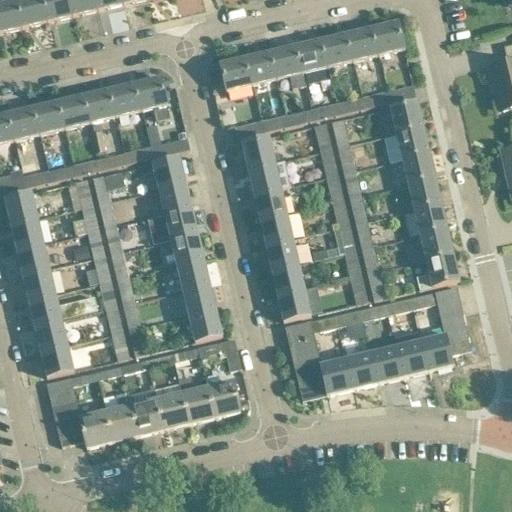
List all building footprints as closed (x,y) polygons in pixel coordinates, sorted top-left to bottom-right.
[(23,33),(48,27),(41,0),(34,0),(16,4),(23,33)] [(41,0),(48,27),(73,21),(68,0),(41,0)] [(68,0),(73,21),(98,15),(94,0),(68,0)] [(94,0),(98,15),(124,9),(121,0),(94,0)] [(121,0),(124,9),(149,3),(148,0),(121,0)] [(0,38),(23,33),(16,4),(0,8),(0,38)] [(373,33),(379,60),(405,54),(399,27),(373,33)] [(354,66),(379,60),(373,33),(347,39),(354,66)] [(328,72),(354,66),(347,39),(322,45),(328,72)] [(303,78),(328,72),(322,45),(297,51),(303,78)] [(511,49),(504,51),(508,67),(489,71),(493,87),(497,86),(503,115),(511,113),(511,49)] [(306,90),(303,78),(297,51),(271,57),(278,84),(289,81),(292,93),(306,90)] [(253,90),(278,84),(271,57),(246,63),(253,90)] [(227,96),(253,90),(246,63),(220,69),(227,96)] [(222,77),(210,80),(215,104),(228,101),(222,77)] [(135,88),(142,116),(154,113),(157,126),(171,123),(161,82),(135,88)] [(116,122),(142,116),(135,88),(110,94),(116,122)] [(388,96),(390,107),(397,106),(416,101),(414,90),(394,94),(388,96)] [(91,128),(116,122),(110,94),(85,100),(91,128)] [(365,113),(390,107),(388,96),(362,102),(365,113)] [(66,134),(91,128),(85,100),(60,106),(66,134)] [(340,119),(365,113),(362,102),(337,108),(340,119)] [(41,140),(66,134),(60,106),(34,112),(41,140)] [(397,139),(424,133),(418,107),(391,113),(397,139)] [(314,125),(340,119),(337,108),(312,114),(314,125)] [(15,146),(41,140),(34,112),(9,118),(15,146)] [(289,131),(314,125),(312,114),(286,120),(289,131)] [(0,149),(15,146),(9,118),(0,120),(0,149)] [(264,137),(289,131),(286,120),(261,126),(264,137)] [(339,153),(350,151),(344,125),(333,127),(339,153)] [(238,143),(264,137),(261,126),(235,132),(238,143)] [(106,155),(100,128),(92,130),(98,157),(106,155)] [(320,157),(332,155),(325,128),(314,131),(320,157)] [(397,139),(385,142),(391,167),(403,165),(430,158),(424,133),(397,139)] [(248,174),(276,168),(270,142),(242,148),(248,174)] [(150,151),(153,163),(190,154),(188,143),(150,151)] [(128,169),(153,163),(150,151),(125,157),(128,169)] [(345,178),(356,176),(350,151),(339,153),(345,178)] [(511,152),(500,155),(511,203),(511,152)] [(326,183),(338,180),(332,155),(320,157),(326,183)] [(102,175),(128,169),(125,157),(100,163),(102,175)] [(409,190),(436,184),(430,158),(403,165),(409,190)] [(159,195),(187,188),(180,162),(153,169),(159,195)] [(77,181),(102,175),(100,163),(74,169),(77,181)] [(254,200),(282,193),(276,168),(248,174),(254,200)] [(52,187),(77,181),(74,169),(49,176),(52,187)] [(27,193),(52,187),(49,176),(24,182),(27,193)] [(351,204),(362,201),(356,176),(345,178),(351,204)] [(100,209),(111,206),(105,180),(93,183),(100,209)] [(332,208),(344,205),(338,180),(326,183),(332,208)] [(0,196),(0,199),(27,193),(24,182),(0,187),(0,196)] [(81,214),(93,210),(87,184),(74,187),(76,196),(81,214)] [(415,215),(442,209),(436,184),(409,190),(415,215)] [(165,220),(193,214),(187,188),(159,195),(165,220)] [(260,225),(287,219),(282,193),(254,200),(260,225)] [(11,230),(40,223),(34,197),(5,204),(11,230)] [(357,229),(368,226),(362,201),(351,204),(357,229)] [(338,233),(350,231),(344,205),(332,208),(338,233)] [(106,234),(117,232),(111,206),(100,209),(106,234)] [(421,241),(448,234),(442,209),(415,215),(421,241)] [(87,239),(99,236),(93,210),(81,214),(87,239)] [(165,220),(158,222),(163,246),(171,244),(171,245),(199,239),(193,214),(165,220)] [(266,250),(293,244),(287,219),(260,225),(266,250)] [(17,255),(46,248),(40,223),(11,230),(17,255)] [(363,254),(374,252),(368,226),(357,229),(363,254)] [(344,259),(356,256),(350,231),(338,233),(344,259)] [(112,260),(123,257),(117,232),(106,234),(112,260)] [(426,264),(453,258),(448,234),(421,241),(426,264)] [(93,264),(106,261),(99,236),(87,239),(93,264)] [(177,271),(205,264),(199,239),(171,245),(177,271)] [(272,275),(299,269),(293,244),(266,250),(272,275)] [(23,281),(52,274),(46,248),(17,255),(23,281)] [(90,261),(87,249),(73,252),(76,264),(90,261)] [(369,278),(379,275),(374,252),(363,254),(369,278)] [(350,284),(362,281),(356,256),(344,259),(350,284)] [(118,285),(129,282),(123,257),(112,260),(118,285)] [(453,258),(426,264),(430,278),(416,282),(420,295),(460,286),(453,258)] [(99,289),(112,286),(106,261),(93,264),(99,289)] [(183,296),(211,290),(205,264),(177,271),(183,296)] [(278,301),(305,294),(299,269),(272,275),(278,301)] [(29,306),(58,299),(52,274),(23,281),(29,306)] [(379,275),(369,278),(375,305),(386,302),(379,275)] [(362,281),(350,284),(356,309),(368,306),(362,281)] [(124,310),(135,308),(129,282),(118,285),(124,310)] [(105,314),(118,311),(112,286),(99,289),(105,314)] [(189,321),(217,315),(211,290),(183,296),(189,321)] [(438,311),(460,305),(457,292),(435,297),(438,309),(438,311)] [(305,294),(278,301),(284,327),(311,320),(305,294)] [(413,315),(438,309),(435,297),(410,303),(413,315)] [(35,331),(64,324),(61,310),(58,299),(29,306),(35,331)] [(95,302),(61,310),(64,324),(99,316),(95,302)] [(388,320),(413,315),(410,303),(385,309),(388,320)] [(441,324),(463,319),(460,305),(438,311),(441,324)] [(129,336),(141,333),(135,308),(124,310),(129,336)] [(363,326),(388,320),(385,309),(360,315),(363,326)] [(111,340),(124,337),(118,311),(105,314),(111,340)] [(217,315),(189,321),(196,347),(223,341),(217,315)] [(338,332),(363,326),(360,315),(336,321),(338,332)] [(453,371),(451,361),(471,356),(463,319),(441,324),(445,340),(420,346),(427,377),(453,371)] [(314,338),(338,332),(336,321),(311,327),(314,338)] [(41,356),(70,349),(64,324),(35,331),(41,356)] [(321,370),(314,338),(311,327),(286,332),(303,407),(328,400),(321,370)] [(141,333),(129,336),(135,361),(147,358),(141,333)] [(111,340),(117,365),(130,362),(124,337),(111,340)] [(199,352),(201,360),(202,364),(226,358),(230,377),(242,374),(235,344),(199,352)] [(403,383),(427,377),(420,346),(395,352),(403,383)] [(70,349),(41,356),(47,382),(76,375),(70,349)] [(176,366),(201,360),(199,352),(174,358),(176,366)] [(378,389),(403,383),(395,352),(371,358),(378,389)] [(150,372),(176,366),(174,358),(148,365),(150,372)] [(353,395),(378,389),(371,358),(346,364),(353,395)] [(328,400),(353,395),(346,364),(321,370),(328,400)] [(124,379),(150,372),(148,365),(122,371),(124,379)] [(99,385),(124,379),(122,371),(97,377),(99,385)] [(72,391),(99,385),(97,377),(70,383),(72,391)] [(209,380),(207,383),(209,392),(216,423),(241,417),(234,386),(220,390),(218,380),(215,379),(209,380)] [(216,423),(209,392),(194,396),(191,381),(185,383),(180,384),(191,429),(216,423)] [(73,394),(72,391),(70,383),(47,389),(50,399),(73,394)] [(165,435),(191,429),(180,384),(179,384),(180,388),(155,394),(158,405),(165,435)] [(52,411),(76,405),(73,394),(50,399),(52,411)] [(139,441),(132,411),(131,411),(128,396),(117,399),(120,414),(106,417),(113,447),(139,441)] [(55,422),(78,417),(76,405),(52,411),(55,422)] [(139,441),(165,435),(158,405),(132,411),(139,441)] [(81,427),(80,423),(78,417),(55,422),(57,433),(81,427)] [(87,453),(113,447),(106,417),(80,423),(81,427),(83,439),(85,446),(87,453)] [(60,444),(83,439),(81,427),(57,433),(60,444)] [(62,452),(85,446),(83,439),(60,444),(62,452)]
